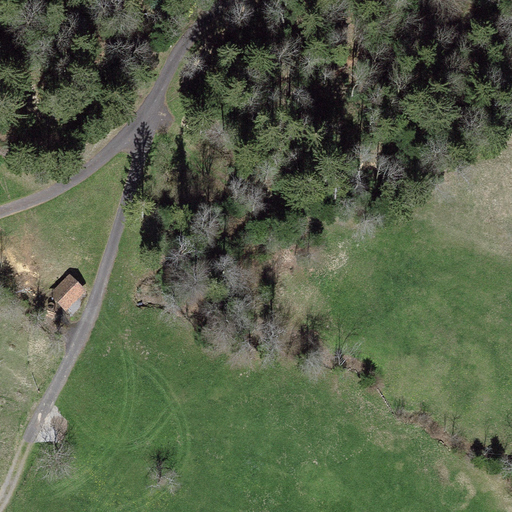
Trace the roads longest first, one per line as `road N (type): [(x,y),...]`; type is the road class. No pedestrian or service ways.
road 1 (unclassified): [(0,507),(110,287),(138,165),(137,121)]
road 2 (unclassified): [(0,216),(41,202),(137,121)]
road 3 (unclassified): [(137,121),(172,58),(229,0)]
